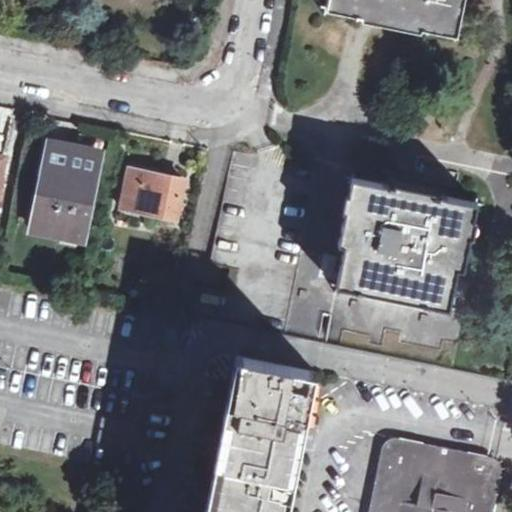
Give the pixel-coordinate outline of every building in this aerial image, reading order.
[(361,14),(457,34),(464,0),(326,0),(325,7),(361,14)] [(51,142),(35,225),(84,234),(100,151),(51,142)] [(130,168),(122,207),(177,218),(185,178),(130,168)] [(345,244),(337,285),(449,308),(458,267),(463,269),(477,202),(353,177),(342,227),(339,243),(345,244)] [(287,511),(316,371),(237,355),(204,511),(287,511)] [(397,448),(394,450),(381,511),(483,511),(492,470),(488,466),(397,448)]
